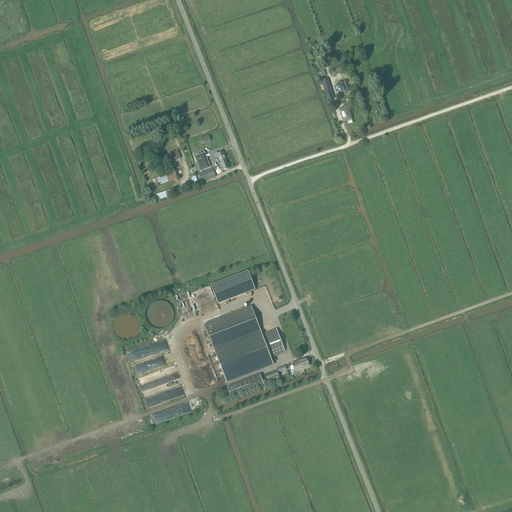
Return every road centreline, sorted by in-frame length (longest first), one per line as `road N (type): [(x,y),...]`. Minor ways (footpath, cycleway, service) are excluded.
road 1 (unclassified): [(378,511),(178,0)]
road 2 (track): [(31,490),(20,459),(206,393),(216,419),(328,382)]
road 3 (track): [(248,180),(511,87)]
road 4 (track): [(511,292),(321,363)]
